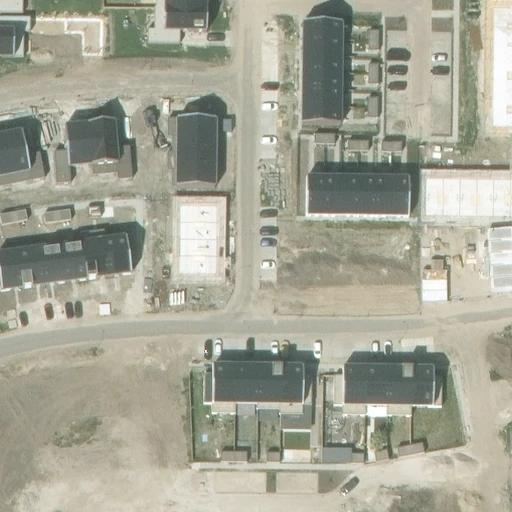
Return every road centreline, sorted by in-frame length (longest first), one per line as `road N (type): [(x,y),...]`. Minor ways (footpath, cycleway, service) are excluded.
road 1 (residential): [(511,316),(417,327),(243,326)]
road 2 (residential): [(0,104),(73,91),(244,90)]
road 3 (residential): [(243,326),(121,328),(0,348)]
road 4 (residential): [(243,326),(244,90)]
